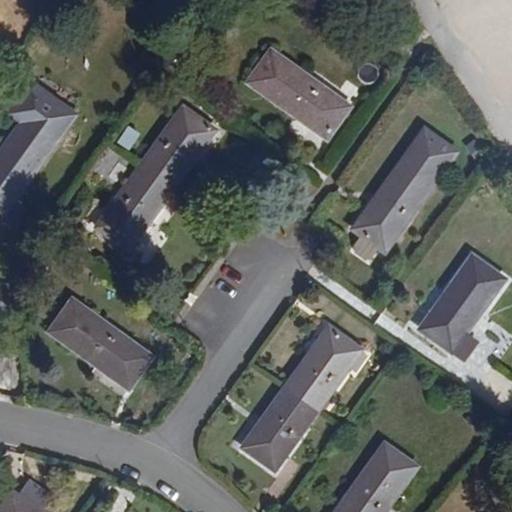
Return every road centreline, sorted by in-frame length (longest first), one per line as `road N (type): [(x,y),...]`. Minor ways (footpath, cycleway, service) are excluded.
road 1 (residential): [(220,511),(157,464),(0,420)]
road 2 (residential): [(413,0),(511,133)]
